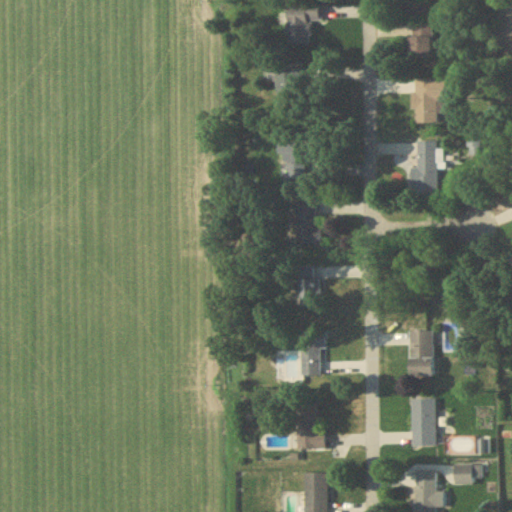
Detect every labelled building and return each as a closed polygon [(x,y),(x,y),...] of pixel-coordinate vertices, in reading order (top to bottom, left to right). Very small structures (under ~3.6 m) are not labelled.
[(325,20),(325,3),(289,3),(289,43),(314,43),(314,20),(325,20)] [(436,57),(436,23),(415,23),(415,57),(436,57)] [(280,110),(306,110),(306,64),(279,64),(280,110)] [(439,113),(450,113),(450,78),(417,78),(416,123),(439,123),(439,113)] [(420,167),(414,167),(414,199),(440,199),(440,140),(420,140),(420,167)] [(321,142),(283,142),(283,161),(321,161),(321,142)] [(299,226),(299,245),(325,245),(325,229),(318,229),(318,202),(299,202),(299,212),(292,212),(292,226),(299,226)] [(322,278),(313,279),(312,267),(299,267),(300,306),(323,305),(322,278)] [(511,290),(503,305),(511,311),(511,290)] [(412,331),(412,377),(437,377),(437,331),(412,331)] [(324,349),(329,349),(329,333),(304,333),(304,376),(324,376),(324,349)] [(439,446),(439,400),(414,400),(414,446),(439,446)] [(300,450),(328,450),(328,430),(321,430),(321,404),(300,404),(300,450)] [(418,511),(448,511),(448,491),(439,491),(439,472),(418,472),(418,511)] [(306,511),(331,511),(331,473),(307,473),(306,511)]
